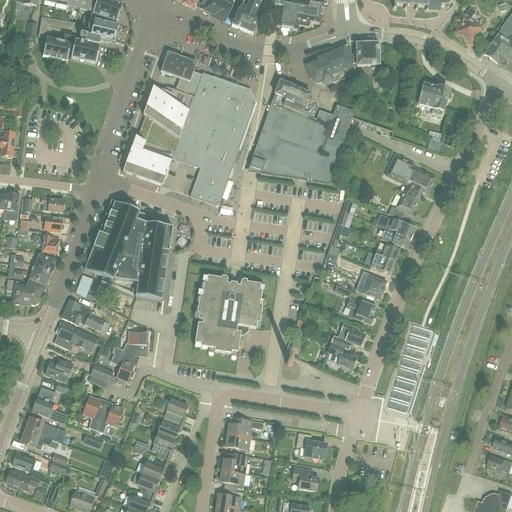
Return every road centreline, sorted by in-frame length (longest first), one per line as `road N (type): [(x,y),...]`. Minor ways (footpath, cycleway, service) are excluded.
road 1 (residential): [(358,414),(454,171),(499,84)]
road 2 (residential): [(452,511),(511,335)]
road 3 (tertiary): [(97,178),(154,8)]
road 4 (tertiary): [(499,84),(430,41),(348,33)]
road 5 (residential): [(244,195),(241,176),(271,50)]
road 6 (tertiary): [(41,333),(93,194)]
road 7 (residential): [(267,397),(289,262)]
road 8 (residential): [(159,376),(183,259),(195,250)]
road 9 (residential): [(162,511),(204,405),(218,396)]
road 10 (tertiary): [(154,8),(271,50)]
